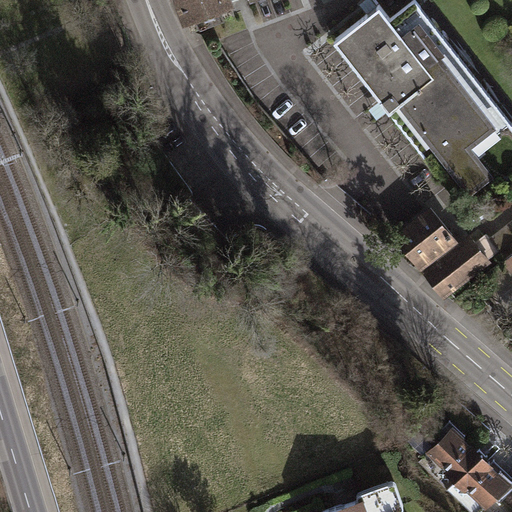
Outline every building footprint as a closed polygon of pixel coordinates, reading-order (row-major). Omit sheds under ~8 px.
[(234,2),(232,0),(177,0),(186,21),(234,2)] [(379,4),(335,39),(477,220),(511,192),(511,125),(415,2),(391,20),(379,4)] [(428,206),(392,233),(440,297),(489,260),(471,237),(458,246),(428,206)] [(462,434),(425,465),(464,511),(469,511),(504,483),(462,434)] [(398,511),(387,473),(293,501),(295,511),(398,511)]
